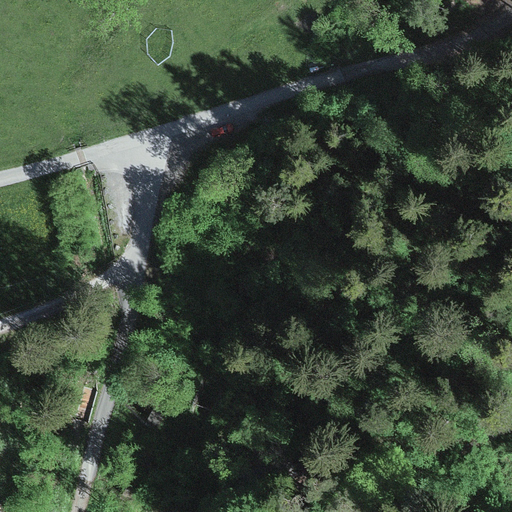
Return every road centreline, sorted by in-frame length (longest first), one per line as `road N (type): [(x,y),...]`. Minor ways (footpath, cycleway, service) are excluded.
road 1 (track): [(238,108),(427,56),(511,8)]
road 2 (track): [(158,138),(135,282),(0,329)]
road 3 (track): [(135,282),(77,511)]
